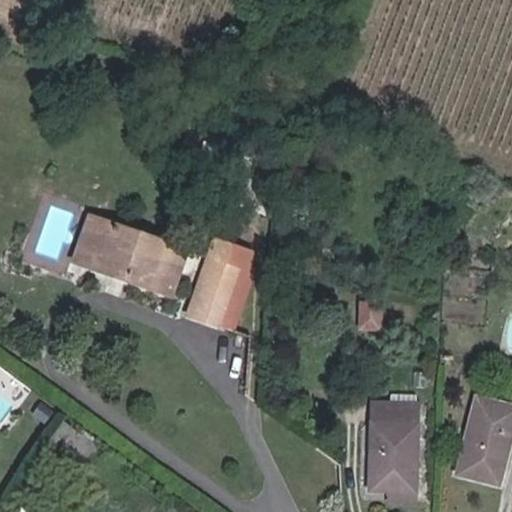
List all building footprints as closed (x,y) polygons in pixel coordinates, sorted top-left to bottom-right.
[(117,253),(130,217),(126,215),(125,215),(114,212),(100,257),(151,274),(154,265),(117,253)] [(213,244),(130,217),(117,253),(154,265),(151,274),(196,288),(213,244)] [(214,310),(246,320),(267,260),(248,254),(249,249),(237,245),(235,251),(214,310)] [(262,325),(281,264),(279,264),(267,260),(246,320),(262,325)] [(362,298),(385,305),(388,294),(365,287),(362,298)] [(359,327),(382,329),(384,304),(361,303),(359,327)] [(511,403),(479,403),(477,480),(511,480),(511,403)] [(439,413),(392,411),(391,500),(438,500),(439,413)] [(47,439),(85,462),(99,441),(60,418),(47,439)]
